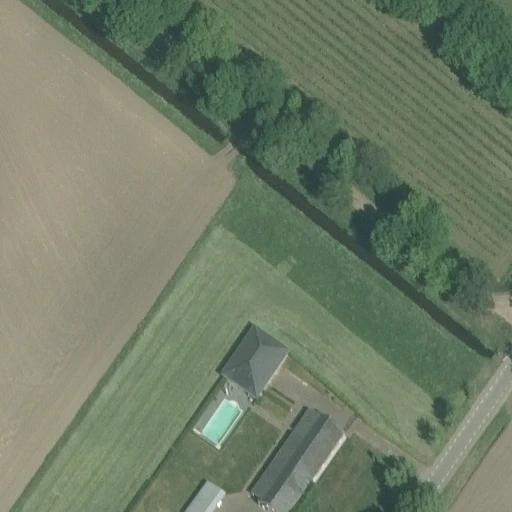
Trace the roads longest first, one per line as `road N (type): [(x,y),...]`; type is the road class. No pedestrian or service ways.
road 1 (track): [(99,0),(481,298),(511,308)]
road 2 (unclassified): [(413,511),(511,369)]
